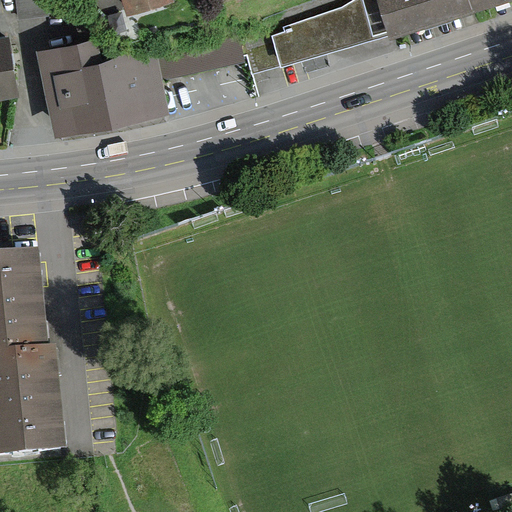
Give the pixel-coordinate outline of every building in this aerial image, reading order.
[(275,33),(283,58),(390,27),(380,0),(358,0),(294,19),(296,27),(275,33)] [(472,1),(472,0),(380,0),(390,27),(472,1)] [(7,31),(0,32),(0,92),(17,89),(7,31)] [(236,32),(156,48),(160,73),(241,57),(236,32)] [(95,36),(38,46),(53,130),(167,109),(160,73),(156,48),(99,59),(95,36)] [(33,253),(0,256),(0,361),(43,357),(33,253)] [(48,356),(43,357),(0,361),(0,456),(57,451),(48,356)]
